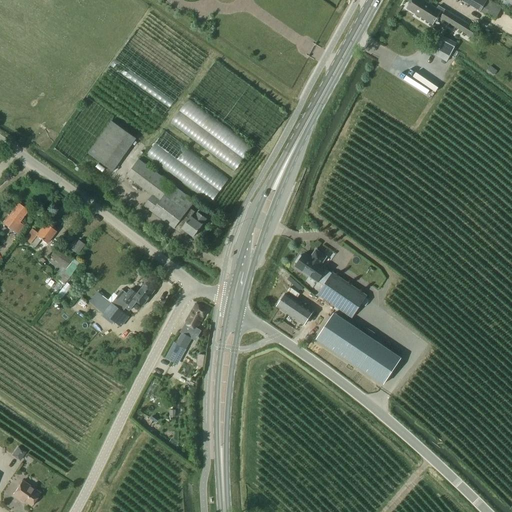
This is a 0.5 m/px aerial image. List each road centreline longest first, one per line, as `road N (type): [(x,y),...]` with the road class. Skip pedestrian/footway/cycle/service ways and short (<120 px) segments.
road 1 (unclassified): [(486,511),(389,419),(234,312)]
road 2 (unclassified): [(74,511),(192,284)]
road 3 (unclassified): [(192,284),(0,138)]
road 4 (secondary): [(234,312),(218,366),(224,502)]
road 5 (secondary): [(224,502),(234,312)]
road 6 (secondary): [(300,135),(374,0)]
road 7 (secondary): [(300,135),(254,218),(248,256)]
road 8 (secondary): [(248,256),(300,135)]
